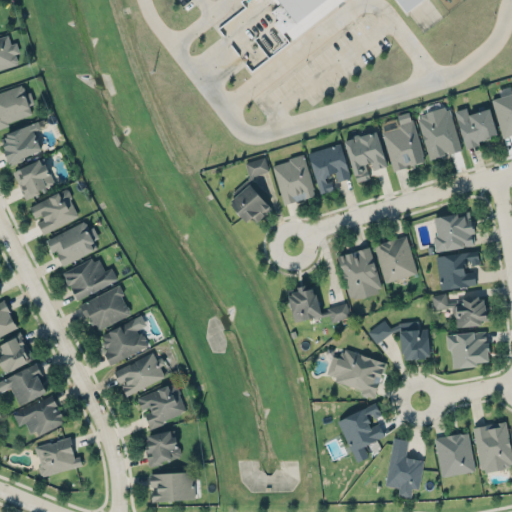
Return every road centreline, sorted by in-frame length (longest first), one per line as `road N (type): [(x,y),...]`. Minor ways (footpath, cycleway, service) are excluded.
road 1 (residential): [(117,511),(106,428),(0,222)]
road 2 (residential): [(417,401),(511,388),(498,175)]
road 3 (residential): [(291,243),(511,170)]
